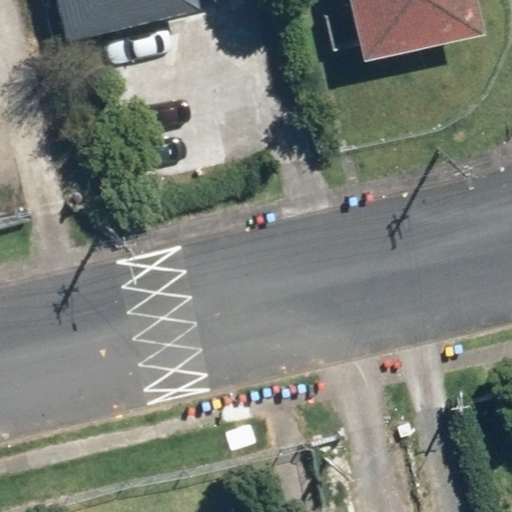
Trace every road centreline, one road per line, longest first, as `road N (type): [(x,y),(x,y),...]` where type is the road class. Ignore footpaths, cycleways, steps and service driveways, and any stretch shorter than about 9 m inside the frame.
road 1 (residential): [(511,246),(0,357)]
road 2 (unknown): [(352,279),(395,511)]
